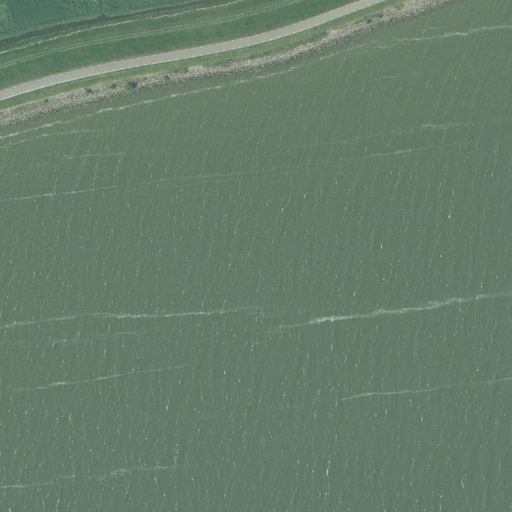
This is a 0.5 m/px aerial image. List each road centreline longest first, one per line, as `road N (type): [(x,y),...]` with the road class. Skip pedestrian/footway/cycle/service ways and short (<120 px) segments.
road 1 (tertiary): [(0,94),(257,40),(374,0)]
road 2 (track): [(275,0),(0,66)]
